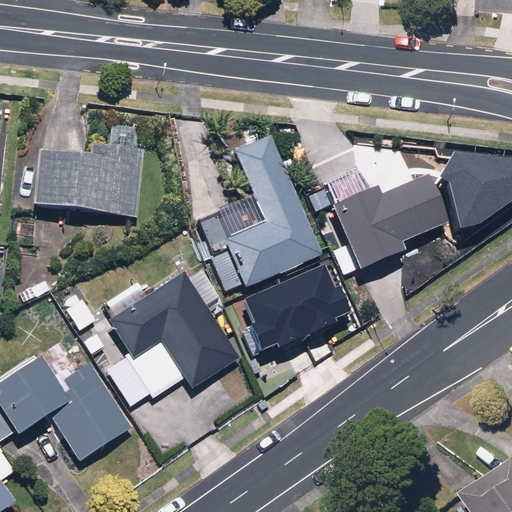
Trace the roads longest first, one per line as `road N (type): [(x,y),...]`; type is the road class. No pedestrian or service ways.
road 1 (tertiary): [(511,106),(104,52),(83,37)]
road 2 (tertiary): [(217,511),(511,303)]
road 3 (tertiary): [(83,37),(105,26),(296,47)]
road 4 (tertiary): [(296,47),(511,69)]
